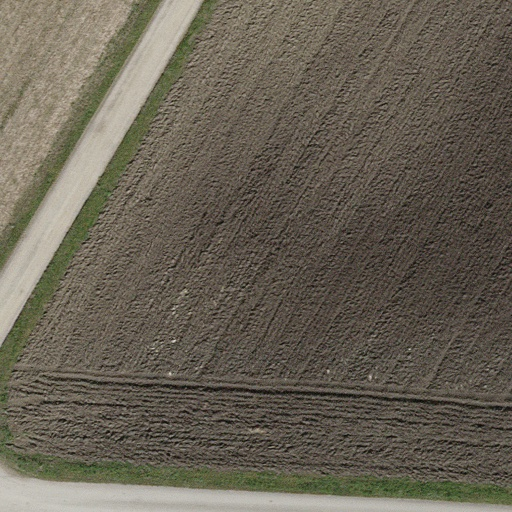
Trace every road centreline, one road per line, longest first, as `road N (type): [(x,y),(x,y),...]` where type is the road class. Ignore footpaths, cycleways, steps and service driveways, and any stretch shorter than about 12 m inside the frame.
road 1 (track): [(184,0),(0,322)]
road 2 (track): [(230,511),(0,496)]
